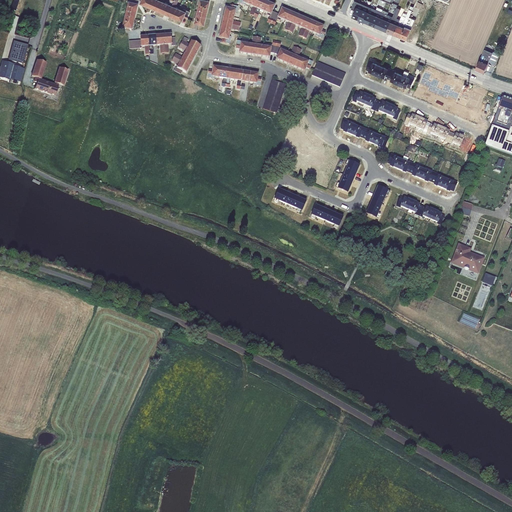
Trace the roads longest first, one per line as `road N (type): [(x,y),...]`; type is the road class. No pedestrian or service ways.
road 1 (unclassified): [(0,150),(56,181),(218,239),(327,291),(511,397)]
road 2 (tertiary): [(370,31),(511,89)]
road 3 (residential): [(354,75),(483,132)]
